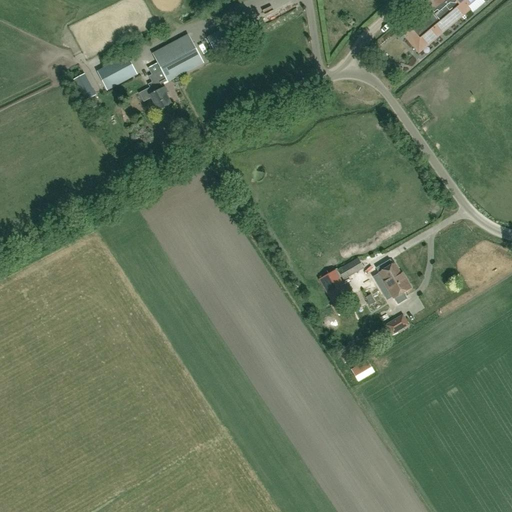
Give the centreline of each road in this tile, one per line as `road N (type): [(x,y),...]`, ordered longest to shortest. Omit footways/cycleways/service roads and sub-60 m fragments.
road 1 (unclassified): [(0,255),(322,80),(350,74)]
road 2 (unclassified): [(350,74),(385,94),(480,222),(511,236)]
